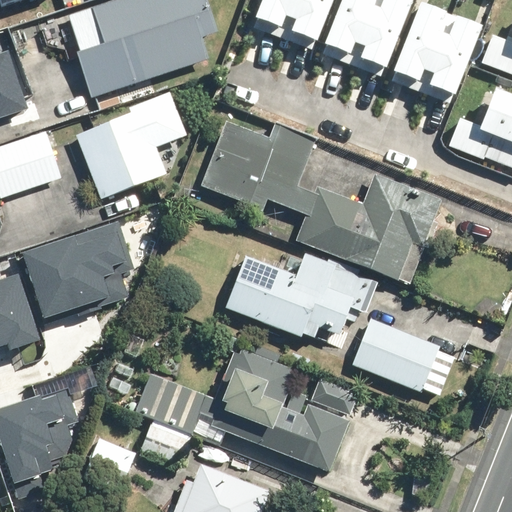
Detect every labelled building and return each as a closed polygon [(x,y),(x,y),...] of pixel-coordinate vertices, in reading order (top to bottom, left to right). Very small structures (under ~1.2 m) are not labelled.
[(96,0),(57,0),(61,11),(96,0)] [(95,13),(75,19),(85,52),(78,54),(94,101),(213,62),(206,39),(220,35),(208,0),(119,0),(93,8),(95,13)] [(264,0),(255,22),(284,33),(297,0),(264,0)] [(297,0),(284,33),(315,45),(333,0),(297,0)] [(342,0),(323,48),(352,59),(376,0),(342,0)] [(376,0),(352,59),(383,71),(411,0),(376,0)] [(393,76),(421,87),(451,13),(423,2),(393,76)] [(421,87),(452,99),(482,26),(451,13),(421,87)] [(511,40),(495,34),(486,58),(511,67),(511,40)] [(0,120),(28,111),(9,53),(0,55),(0,120)] [(511,164),(511,91),(496,86),(482,124),(459,116),(449,142),(511,164)] [(132,117),(79,135),(102,202),(168,179),(158,149),(189,138),(173,92),(129,108),(132,117)] [(318,142),(274,125),(269,139),(228,123),(203,187),(264,210),(269,199),(308,215),(297,243),(411,287),(426,248),(433,251),(451,203),(378,175),(366,205),(318,187),(315,194),(300,189),(318,142)] [(48,131),(0,147),(0,191),(3,201),(65,180),(48,131)] [(109,295),(104,277),(137,266),(122,219),(75,234),(75,237),(24,253),(45,316),(109,295)] [(300,277),(249,256),(228,309),(306,339),(312,324),(343,337),(353,312),(361,315),(375,280),(309,254),(300,277)] [(0,342),(1,343),(3,352),(40,340),(19,274),(0,280),(0,342)] [(442,349),(373,319),(354,365),(424,395),(426,389),(441,396),(456,360),(440,353),(442,349)] [(217,399),(151,374),(136,413),(154,420),(140,457),(180,473),(201,420),(214,425),(207,443),(327,489),(363,396),(320,380),(313,397),(294,389),(301,370),(280,362),(283,354),(260,345),(257,353),(244,348),(246,342),(227,335),(222,349),(235,354),(217,399)] [(60,482),(48,445),(86,433),(71,388),(33,400),(32,398),(0,408),(0,434),(20,495),(60,482)] [(137,453),(100,439),(84,480),(121,494),(137,453)] [(263,511),(273,491),(204,460),(180,511),(263,511)]
